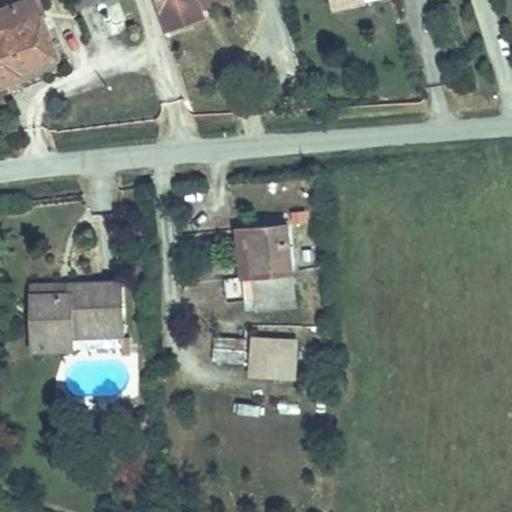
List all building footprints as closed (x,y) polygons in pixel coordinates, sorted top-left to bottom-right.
[(72,0),(78,18),(116,5),(113,0),(72,0)] [(176,23),(168,0),(156,0),(165,26),(176,23)] [(168,0),(176,23),(191,18),(189,10),(217,0),(168,0)] [(226,0),(217,0),(189,10),(191,18),(176,23),(181,37),(207,28),(203,19),(230,10),(226,0)] [(226,0),(230,10),(253,2),(252,0),(226,0)] [(338,0),(341,11),(369,4),(367,0),(338,0)] [(12,79),(55,63),(34,3),(10,12),(10,14),(17,32),(0,38),(0,94),(16,89),(12,79)] [(0,17),(0,38),(17,32),(10,14),(0,17)] [(181,37),(176,23),(165,26),(170,41),(181,37)] [(302,293),(290,222),(254,228),(266,299),(302,293)] [(41,292),(43,329),(130,325),(127,278),(75,281),(76,290),(41,292)] [(295,380),(297,338),(248,336),(246,378),(295,380)]
